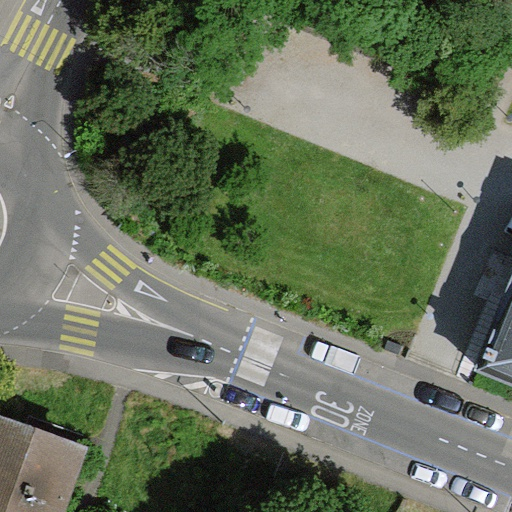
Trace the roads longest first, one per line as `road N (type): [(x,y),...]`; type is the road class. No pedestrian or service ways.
road 1 (residential): [(511,466),(225,349)]
road 2 (residential): [(0,315),(225,349)]
road 3 (residential): [(225,349),(112,265),(51,207)]
road 4 (residential): [(69,0),(0,118)]
